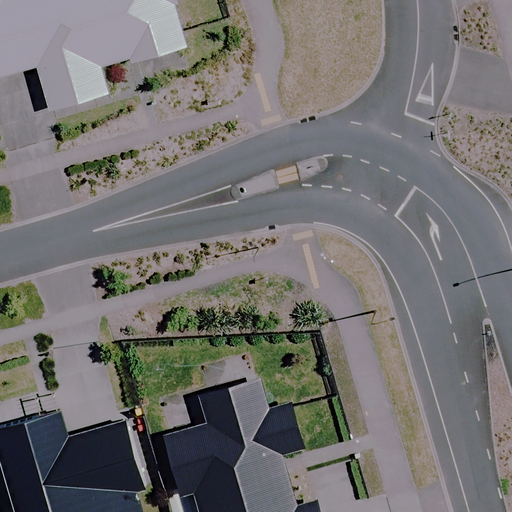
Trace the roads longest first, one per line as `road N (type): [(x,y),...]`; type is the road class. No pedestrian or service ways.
road 1 (residential): [(93,235),(226,166),(314,135),(352,138),(396,156)]
road 2 (residential): [(484,511),(424,296),(397,241),(377,225)]
road 3 (residential): [(377,225),(335,206),(294,204),(93,235)]
road 4 (residential): [(396,156),(468,206),(511,322)]
road 5 (residential): [(396,156),(414,84),(418,0)]
